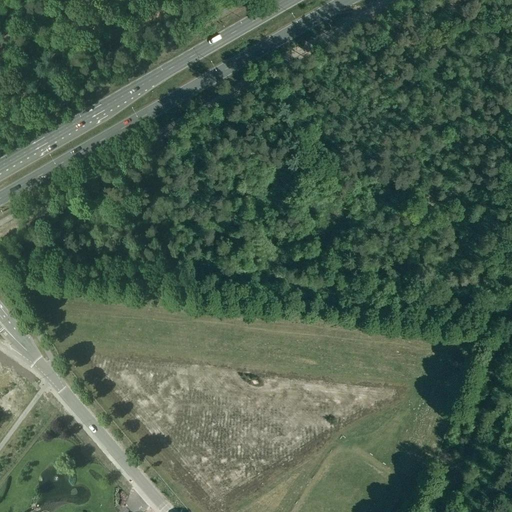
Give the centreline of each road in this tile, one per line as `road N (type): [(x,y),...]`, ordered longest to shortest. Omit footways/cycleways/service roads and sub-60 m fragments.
road 1 (primary): [(0,198),(347,0)]
road 2 (primary): [(290,0),(0,167)]
road 3 (tertiary): [(165,511),(55,385)]
